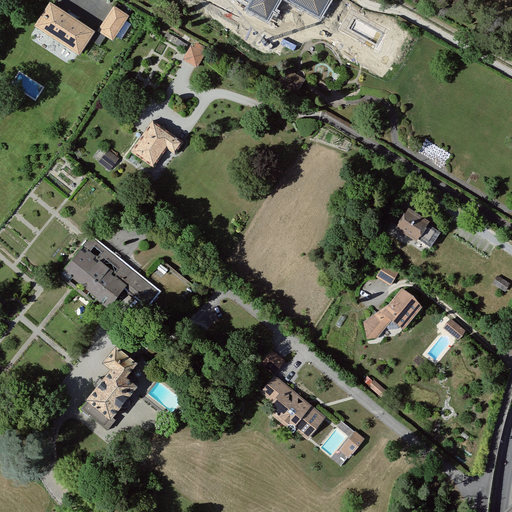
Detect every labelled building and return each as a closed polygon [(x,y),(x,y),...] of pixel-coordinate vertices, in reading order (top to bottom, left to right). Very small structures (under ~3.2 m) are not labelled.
[(93,27),(50,0),(45,0),(31,22),(77,52),(93,27)] [(259,0),(264,24),(284,21),(280,0),(296,0),(309,7),(313,0),(259,0)] [(129,16),(114,7),(100,32),(115,40),(129,16)] [(204,54),(191,46),(184,60),(197,67),(204,54)] [(304,78),(287,69),(280,84),(296,93),(304,78)] [(184,138),(151,115),(129,148),(153,164),(166,145),(175,151),(184,138)] [(118,160),(108,152),(99,162),(110,171),(118,160)] [(430,221),(409,207),(396,228),(417,241),(419,239),(431,247),(444,227),(433,220),(430,221)] [(162,291),(89,237),(63,272),(108,305),(124,284),(152,305),(162,291)] [(400,270),(386,262),(377,276),(391,285),(400,270)] [(511,283),(498,275),(493,283),(506,291),(511,283)] [(415,295),(402,287),(385,308),(363,322),(368,339),(378,338),(392,320),(405,329),(423,306),(415,295)] [(466,329),(451,318),(444,328),(458,339),(466,329)] [(136,365),(113,348),(103,360),(112,367),(85,402),(112,423),(142,383),(129,373),(136,365)] [(286,361),(272,350),(260,365),(274,376),(286,361)] [(327,417),(276,375),(257,397),(308,440),(327,417)] [(388,392),(374,380),(369,385),(383,397),(388,392)] [(364,439),(355,432),(341,449),(350,457),(364,439)]
